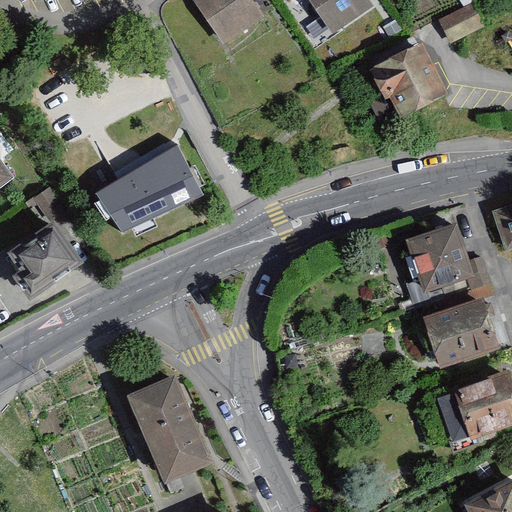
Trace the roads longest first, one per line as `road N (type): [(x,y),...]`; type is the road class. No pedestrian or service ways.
road 1 (residential): [(180,274),(296,511)]
road 2 (tertiary): [(259,235),(511,167)]
road 3 (residential): [(259,235),(146,0)]
road 4 (tertiary): [(0,364),(180,274)]
